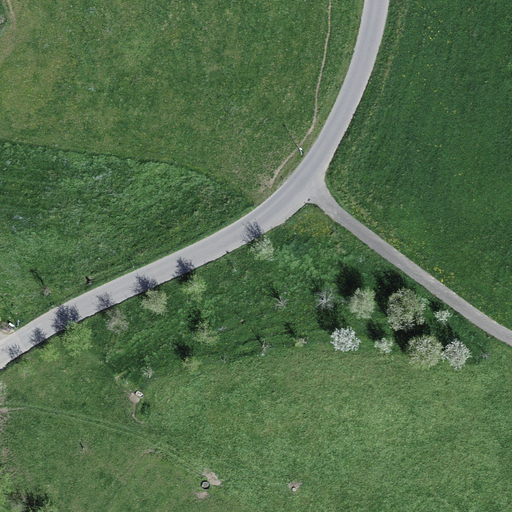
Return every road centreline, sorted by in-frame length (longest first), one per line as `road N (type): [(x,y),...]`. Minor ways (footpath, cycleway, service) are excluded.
road 1 (unclassified): [(0,355),(243,230),(300,183)]
road 2 (unclassified): [(300,183),(511,339)]
road 3 (unclassified): [(300,183),(351,91),(377,0)]
